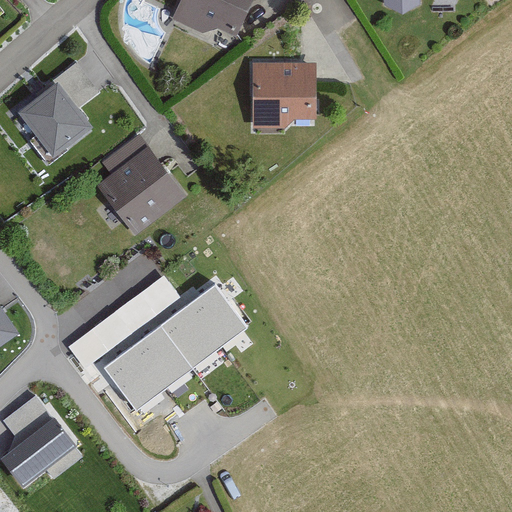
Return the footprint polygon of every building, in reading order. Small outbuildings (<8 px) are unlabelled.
[(201,33),(218,28),(235,35),(249,2),(253,0),(181,0),(172,21),(201,33)] [(420,6),(419,0),(383,0),(383,6),(401,16),(420,6)] [(251,133),(282,133),(294,120),(315,120),(315,65),(251,64),(251,133)] [(52,84),(60,93),(16,125),(58,174),(97,140),(75,110),(95,94),(70,69),(52,84)] [(185,195),(139,137),(102,166),(110,177),(97,188),(134,236),(185,195)] [(104,370),(187,308),(164,275),(64,345),(98,393),(113,382),(104,370)] [(187,308),(104,370),(113,382),(136,413),(248,329),(216,286),(187,308)] [(0,360),(23,344),(0,311),(0,360)] [(0,430),(15,452),(0,462),(0,470),(23,504),(88,458),(41,392),(0,421),(0,430)]
